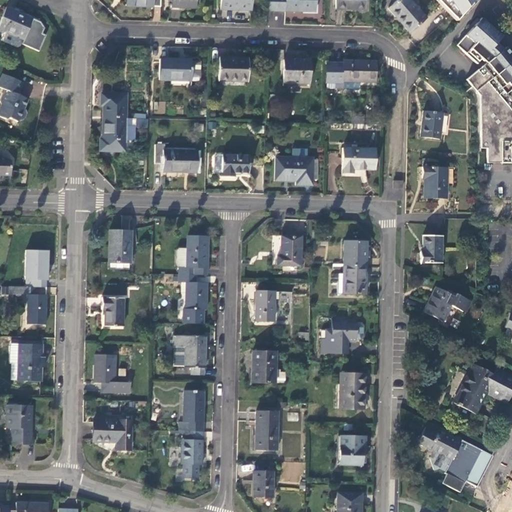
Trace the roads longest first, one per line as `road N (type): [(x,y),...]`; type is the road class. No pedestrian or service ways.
road 1 (residential): [(381,511),(389,209),(233,204)]
road 2 (residential): [(80,30),(371,37),(388,47),(396,89)]
road 3 (residential): [(222,511),(233,204)]
road 4 (residential): [(64,480),(76,202)]
road 5 (residential): [(76,202),(80,30)]
road 6 (residential): [(233,204),(76,202)]
